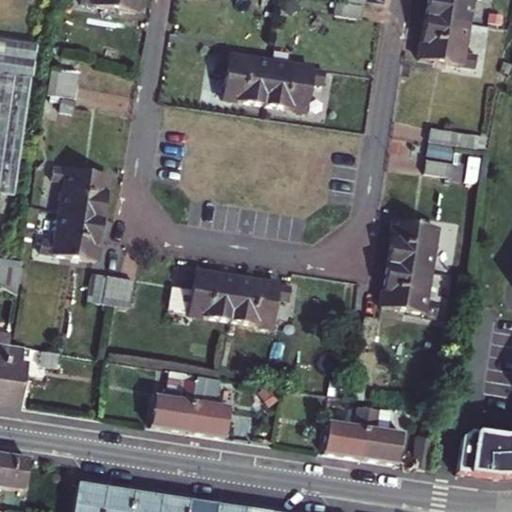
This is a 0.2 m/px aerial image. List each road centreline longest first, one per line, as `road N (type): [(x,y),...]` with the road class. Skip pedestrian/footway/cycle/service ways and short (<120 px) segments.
road 1 (residential): [(396,0),(358,226),(311,257),(152,231),(132,199),(161,0)]
road 2 (residential): [(511,506),(0,434)]
